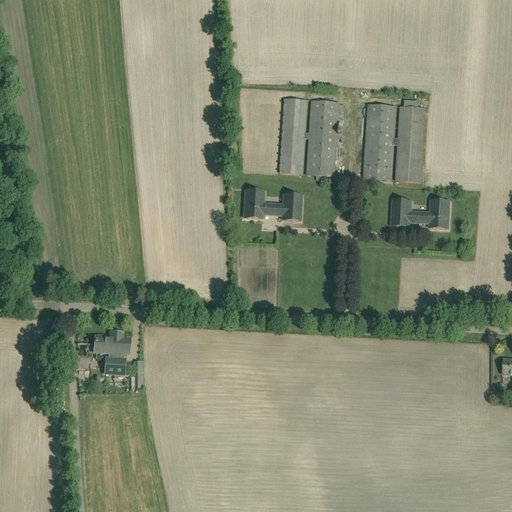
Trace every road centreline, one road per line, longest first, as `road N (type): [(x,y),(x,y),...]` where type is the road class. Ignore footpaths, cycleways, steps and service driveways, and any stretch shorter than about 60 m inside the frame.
road 1 (unclassified): [(511,331),(67,306)]
road 2 (unclassified): [(81,511),(67,306)]
